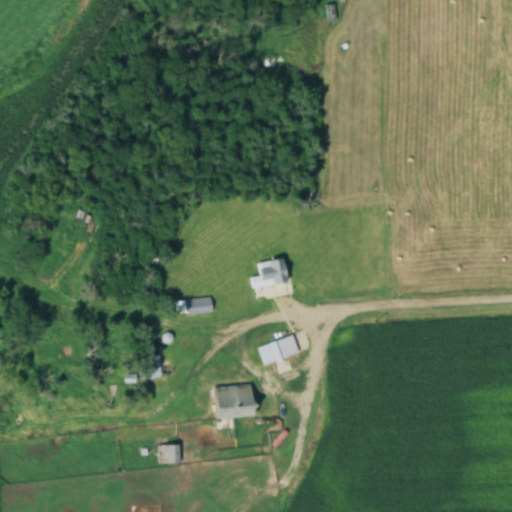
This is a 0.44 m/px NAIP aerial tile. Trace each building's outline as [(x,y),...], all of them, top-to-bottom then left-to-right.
[(248,278),(249,288),(284,282),(280,259),(254,263),(256,277),(248,278)] [(183,298),(184,314),(210,313),(209,298),(183,298)] [(256,347),(262,365),(296,353),(290,335),(256,347)] [(140,356),(140,377),(158,377),(158,356),(140,356)] [(212,386),(213,418),(249,417),(248,385),(212,386)]
